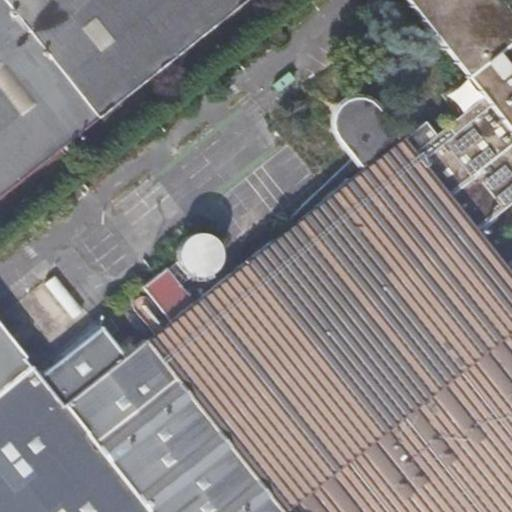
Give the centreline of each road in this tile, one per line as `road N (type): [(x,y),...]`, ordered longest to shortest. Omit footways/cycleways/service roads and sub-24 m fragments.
road 1 (unknown): [(288,187),(221,108),(356,0)]
road 2 (unknown): [(105,196),(221,108)]
